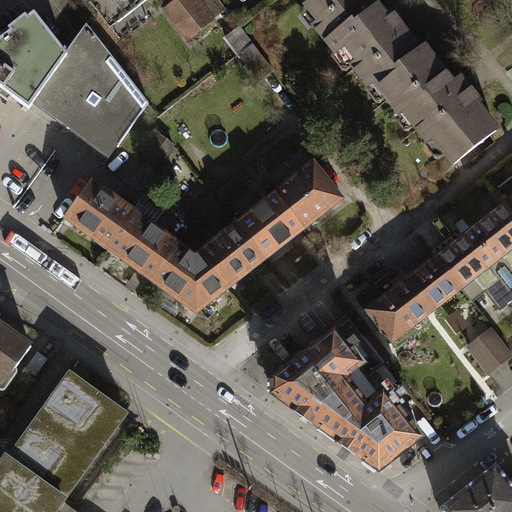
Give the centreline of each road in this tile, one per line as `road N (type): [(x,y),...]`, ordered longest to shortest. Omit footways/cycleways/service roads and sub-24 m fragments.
road 1 (residential): [(204,406),(230,374),(396,242)]
road 2 (primary): [(0,257),(204,406)]
road 3 (primary): [(204,406),(351,511)]
road 4 (residential): [(396,511),(511,419)]
